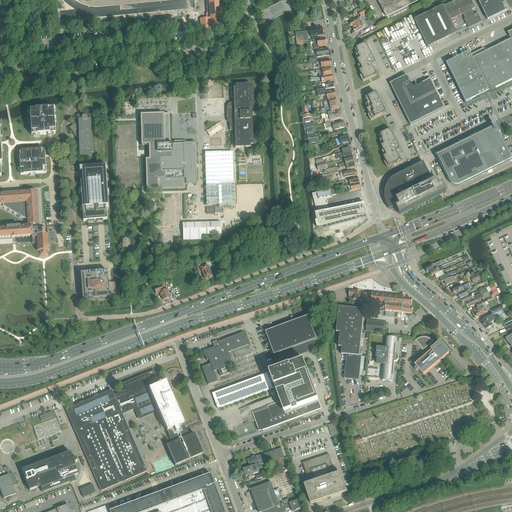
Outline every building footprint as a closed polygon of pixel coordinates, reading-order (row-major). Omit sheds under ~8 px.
[(206,3),(208,18),(200,19),(201,31),(222,29),(221,17),(220,17),(219,8),(225,7),(224,0),(214,0),(215,2),(206,3)] [(355,0),(357,3),(354,4),(356,8),(364,4),(362,0),(361,0),(360,0),(349,0),(349,1),(350,0),(355,0)] [(381,0),(379,2),(386,17),(421,0),(381,0)] [(414,19),(428,47),(435,44),(450,36),(457,33),(451,20),(463,14),(464,17),(465,16),(467,19),(464,20),(469,29),(482,22),(478,13),(475,15),(472,10),(475,8),(471,0),(457,0),(444,6),(444,5),(415,20),(414,19)] [(477,0),(488,20),(510,9),(506,1),(502,4),(499,0),(477,0)] [(506,1),(510,9),(511,7),(511,0),(499,0),(502,4),(506,1)] [(358,12),(361,17),(363,17),(369,14),(366,8),(358,12)] [(353,27),(365,21),(363,17),(361,17),(360,18),(350,23),(353,27)] [(365,21),(353,27),(355,33),(365,28),(368,26),(365,21)] [(314,28),(310,29),(311,37),(323,35),(322,27),(318,28),(318,27),(314,28)] [(489,91),(491,91),(511,80),(511,31),(508,33),(511,40),(486,52),(473,58),(489,91)] [(317,40),(314,40),(315,49),(319,48),(319,46),(327,45),(326,45),(327,45),(327,42),(326,42),(326,39),(318,40),(317,40)] [(360,65),(362,69),(359,71),(362,76),(360,76),(361,77),(363,76),(364,80),(363,81),(363,82),(377,75),(372,65),(376,64),(366,43),(355,49),(355,50),(357,49),(359,53),(356,54),(358,59),(357,60),(360,65),(358,65),(359,66),(360,65)] [(319,49),(315,49),(316,55),(317,55),(318,57),(320,57),(329,55),(328,48),(319,50),(319,49)] [(484,49),(471,55),(473,58),(486,52),(484,49)] [(470,52),(447,63),(466,103),(469,101),(489,91),(473,58),(471,55),(470,52)] [(318,68),(322,68),(323,67),(323,70),(327,69),(327,70),(332,69),(330,60),(316,62),(316,65),(318,64),(318,68)] [(319,78),(333,75),(332,69),(327,70),(327,69),(323,70),(316,70),(316,73),(319,73),(319,78)] [(390,84),(411,125),(444,108),(430,80),(422,84),(422,85),(417,88),(416,88),(414,88),(415,87),(413,86),(412,87),(411,87),(410,86),(409,83),(411,83),(407,76),(390,84)] [(31,77),(20,78),(21,88),(32,87),(31,77)] [(335,88),(334,82),(326,83),(327,87),(317,88),(317,91),(326,89),(335,88)] [(226,108),(226,113),(231,113),(231,120),(229,120),(230,131),(235,130),(235,135),(232,135),(232,145),(235,145),(235,148),(251,147),(251,145),(256,145),(255,134),(253,134),(252,112),(255,112),(254,87),(251,87),(251,84),(236,85),(236,87),(231,88),(231,98),(233,98),(234,102),(231,102),(231,103),(230,103),(229,103),(228,104),(227,105),(227,106),(226,107),(226,108)] [(329,91),(326,92),(326,89),(317,91),(319,97),(324,96),(326,101),(337,98),(335,91),(329,92),(329,91)] [(376,93),(371,96),(364,99),(366,104),(365,104),(366,105),(368,104),(370,108),(367,110),(369,115),(368,115),(369,116),(370,115),(372,119),(371,120),(371,121),(386,113),(376,93)] [(327,107),(338,104),(337,99),(329,101),(323,102),(325,108),(327,107)] [(340,110),(338,104),(327,107),(325,108),(326,113),(327,113),(331,112),(340,110)] [(53,108),(30,110),(32,135),(55,133),(53,108)] [(341,110),(340,110),(332,112),(325,114),(321,115),(322,119),(326,118),(329,117),(342,114),(341,112),(341,110)] [(78,149),(79,149),(79,156),(92,155),(92,152),(93,153),(92,111),(77,115),(77,123),(70,128),(76,137),(77,137),(78,149)] [(147,114),(141,115),(141,145),(149,145),(149,159),(146,160),(147,190),(185,189),(185,185),(197,184),(196,143),(183,143),(183,141),(174,142),(174,145),(172,145),(172,144),(170,144),(169,114),(160,114),(147,114)] [(343,118),(342,114),(329,117),(330,121),(325,123),(325,124),(326,126),(334,124),(333,121),(343,118)] [(343,122),(334,124),(326,126),(327,129),(333,127),(334,130),(344,127),(343,122)] [(438,155),(437,155),(437,156),(438,158),(439,159),(441,164),(450,182),(451,182),(451,183),(452,184),(453,184),(453,185),(454,185),(455,185),(456,186),(457,186),(458,186),(459,186),(459,185),(460,185),(473,179),(482,174),(487,172),(493,169),(494,168),(496,167),(511,159),(511,158),(502,138),(500,135),(500,134),(498,130),(497,129),(496,126),(494,128),(491,129),(489,130),(486,131),(484,132),(482,134),(480,135),(479,135),(477,136),(474,137),(472,138),(470,140),(467,141),(465,142),(462,143),(460,144),(457,146),(455,147),(453,148),(438,155)] [(401,161),(396,151),(400,149),(390,129),(378,135),(379,136),(381,135),(383,139),(380,140),(382,145),(381,146),(383,151),(382,151),(382,152),(384,151),(386,155),(383,157),(386,162),(384,162),(385,163),(386,162),(388,166),(387,167),(387,168),(395,164),(401,161)] [(318,134),(308,135),(309,143),(319,142),(318,134)] [(347,136),(336,140),(337,146),(349,143),(347,136)] [(339,153),(336,154),(336,157),(340,156),(351,153),(351,151),(350,148),(342,150),(343,153),(339,154),(339,153)] [(22,151),(19,151),(19,154),(19,156),(19,157),(19,158),(19,159),(20,163),(20,168),(20,169),(20,170),(20,172),(21,173),(21,175),(24,174),(28,174),(29,174),(31,174),(33,174),(34,174),(39,173),(43,173),(46,173),(46,170),(46,168),(46,167),(45,166),(45,164),(45,161),(45,157),(45,156),(45,155),(44,151),(44,149),(42,149),(41,149),(37,150),(34,150),(32,150),(28,150),(26,150),(22,151)] [(205,152),(206,205),(234,204),(232,152),(205,152)] [(345,163),(338,164),(339,167),(354,163),(353,160),(354,160),(353,157),(345,160),(345,163)] [(385,194),(385,195),(385,197),(385,198),(385,199),(386,200),(386,202),(387,204),(389,209),(393,208),(392,205),(398,202),(400,206),(397,208),(400,215),(446,192),(443,185),(439,187),(436,180),(433,182),(425,166),(425,165),(423,162),(397,175),(396,176),(395,177),(394,177),(393,178),(392,179),(391,180),(390,181),(389,182),(388,183),(388,184),(387,185),(387,186),(386,188),(386,189),(385,190),(385,191),(385,193),(385,194)] [(103,166),(81,167),(82,173),(82,181),(80,181),(82,200),(83,221),(107,219),(106,206),(108,206),(105,166),(103,166)] [(349,192),(361,189),(360,183),(351,185),(348,186),(349,189),(349,192)] [(40,230),(39,230),(36,191),(0,193),(0,238),(11,237),(11,238),(14,238),(16,238),(16,237),(32,236),(32,244),(35,244),(36,247),(37,247),(38,249),(36,250),(39,253),(40,251),(41,255),(43,256),(46,254),(46,251),(47,252),(50,249),(48,248),(48,246),(50,246),(50,242),(54,242),(53,232),(49,232),(49,230),(47,230),(44,231),(44,230),(43,230),(40,230)] [(323,191),(312,194),(317,213),(320,213),(325,212),(325,213),(329,212),(325,197),(323,191)] [(317,213),(315,214),(319,228),(323,227),(327,226),(328,226),(332,225),(336,224),(340,223),(344,222),(348,221),(352,220),(352,219),(356,219),(356,218),(363,216),(367,215),(365,208),(364,203),(362,204),(361,204),(361,205),(357,206),(353,207),(349,208),(345,209),(341,210),(337,211),(333,211),(329,212),(325,213),(325,212),(320,213),(317,213)] [(201,223),(183,224),(183,228),(183,241),(201,240),(201,235),(221,235),(221,222),(201,223)] [(443,264),(442,261),(425,268),(426,270),(426,271),(426,272),(427,272),(427,273),(430,271),(435,269),(434,268),(443,264)] [(197,267),(199,273),(202,272),(206,280),(209,279),(211,278),(211,277),(212,277),(210,273),(211,272),(210,271),(209,270),(207,266),(201,268),(200,265),(197,267)] [(435,269),(430,271),(431,273),(431,274),(431,275),(432,275),(432,276),(435,275),(435,274),(443,271),(444,271),(442,266),(435,269)] [(451,267),(443,271),(435,274),(435,275),(436,277),(436,278),(437,278),(437,279),(440,278),(447,274),(446,272),(452,269),(451,267)] [(447,274),(440,278),(441,280),(440,280),(441,281),(441,282),(442,282),(445,281),(444,281),(450,278),(452,277),(451,275),(453,274),(453,275),(459,272),(458,270),(457,270),(447,274)] [(107,271),(80,273),(82,300),(109,298),(109,296),(116,296),(115,288),(114,288),(113,282),(108,283),(107,271)] [(481,272),(470,277),(473,283),(484,278),(481,272)] [(450,278),(444,281),(445,281),(445,283),(445,284),(445,285),(446,285),(447,285),(455,282),(456,281),(455,279),(460,276),(459,274),(452,277),(450,278)] [(471,288),(469,283),(468,284),(465,285),(454,290),(454,291),(455,294),(456,295),(458,294),(471,288)] [(156,294),(159,293),(161,297),(162,296),(163,300),(170,298),(168,294),(169,293),(168,290),(164,291),(162,285),(154,288),(156,294)] [(471,288),(458,294),(460,299),(461,299),(471,294),(469,291),(470,290),(470,291),(474,289),(474,287),(471,288)] [(356,303),(356,300),(372,302),(372,294),(360,293),(361,291),(356,291),(350,291),(349,296),(349,300),(352,300),(352,303),(356,303)] [(471,294),(461,299),(465,304),(465,303),(474,299),(483,295),(482,293),(474,296),(473,297),(471,294)] [(372,294),(372,302),(379,303),(379,304),(381,304),(380,306),(382,306),(382,307),(383,307),(383,306),(384,306),(383,309),(384,310),(385,310),(385,311),(412,314),(412,308),(412,307),(413,300),(406,299),(406,296),(401,296),(401,297),(372,294)] [(465,303),(469,308),(476,305),(475,302),(484,298),(483,295),(474,299),(465,303)] [(477,307),(478,309),(475,311),(476,313),(478,317),(482,315),(483,315),(483,314),(488,312),(485,306),(487,306),(485,303),(483,304),(482,304),(477,307)] [(365,309),(339,307),(336,332),(340,333),(338,347),(342,347),(341,354),(347,355),(346,362),(345,379),(359,380),(361,362),(362,356),(360,356),(365,309)] [(268,331),(266,332),(274,355),(271,356),(273,361),(275,361),(277,364),(279,363),(281,368),(284,367),(282,362),(317,349),(314,340),(317,339),(308,316),(306,317),(305,313),(295,317),(296,320),(288,324),(286,320),(267,327),(268,331)] [(481,321),(486,329),(493,325),(491,323),(496,320),(493,314),(488,317),(481,321)] [(502,323),(505,328),(511,324),(511,318),(502,323)] [(367,321),(366,331),(384,333),(384,329),(387,329),(387,323),(367,321)] [(203,351),(207,360),(209,360),(211,364),(202,367),(208,385),(218,381),(214,371),(218,369),(221,376),(230,373),(227,366),(232,364),(228,353),(248,345),(244,332),(217,342),(218,342),(213,344),(215,347),(203,351)] [(377,347),(376,358),(377,358),(377,364),(381,364),(384,365),(383,381),(393,382),(395,362),(396,362),(396,361),(397,361),(398,361),(398,360),(398,359),(399,359),(399,358),(398,357),(398,356),(397,355),(396,355),(395,355),(397,338),(387,337),(386,348),(377,347)] [(433,341),(433,342),(432,341),(431,340),(430,340),(429,339),(428,339),(427,339),(426,338),(425,338),(424,338),(423,338),(422,339),(421,339),(420,339),(419,340),(418,340),(417,341),(416,340),(415,341),(423,351),(429,346),(432,350),(431,350),(432,351),(415,365),(424,375),(441,361),(441,360),(449,353),(440,343),(434,348),(431,344),(434,342),(433,341)] [(281,368),(212,394),(218,409),(279,386),(282,394),(276,397),(277,400),(278,403),(252,413),(255,421),(259,432),(322,409),(304,360),(284,367),(281,368)] [(169,390),(167,386),(166,382),(161,384),(160,383),(154,370),(143,375),(123,384),(126,390),(114,395),(112,390),(66,410),(101,491),(122,482),(147,471),(122,415),(134,410),(139,420),(159,411),(167,431),(168,431),(172,444),(167,446),(175,466),(203,454),(195,434),(189,436),(183,425),(184,424),(183,424),(169,390)] [(200,415),(198,411),(196,412),(195,407),(190,409),(192,417),(200,415)] [(334,424),(328,426),(331,436),(338,434),(334,424)] [(66,429),(41,437),(45,452),(70,445),(66,429)] [(370,453),(368,443),(356,445),(358,455),(370,453)] [(256,465),(257,469),(276,463),(278,469),(287,466),(288,468),(291,467),(288,457),(285,458),(281,448),(248,459),(250,467),(256,465)] [(22,470),(29,491),(40,487),(43,492),(70,482),(71,483),(76,481),(74,476),(78,474),(75,466),(74,463),(76,462),(77,462),(77,461),(77,460),(77,459),(76,458),(75,458),(73,459),(70,452),(22,470)] [(331,498),(347,492),(341,473),(335,475),(336,474),(329,454),(303,463),(310,483),(305,485),(311,505),(328,499),(329,500),(330,499),(331,499),(331,498)] [(0,488),(4,499),(16,494),(13,487),(17,485),(13,473),(10,474),(7,467),(2,469),(0,463),(0,488)] [(253,475),(258,473),(257,469),(256,465),(250,467),(243,469),(246,477),(249,476),(249,479),(254,477),(253,475)] [(157,493),(109,511),(224,511),(210,474),(193,480),(166,490),(162,492),(157,493)] [(272,480),(252,486),(260,511),(280,511),(287,510),(286,506),(291,504),(288,495),(281,497),(277,487),(275,488),(272,480)] [(79,491),(83,499),(96,493),(92,485),(80,490),(79,491)] [(33,501),(24,505),(26,509),(35,506),(33,501)]
